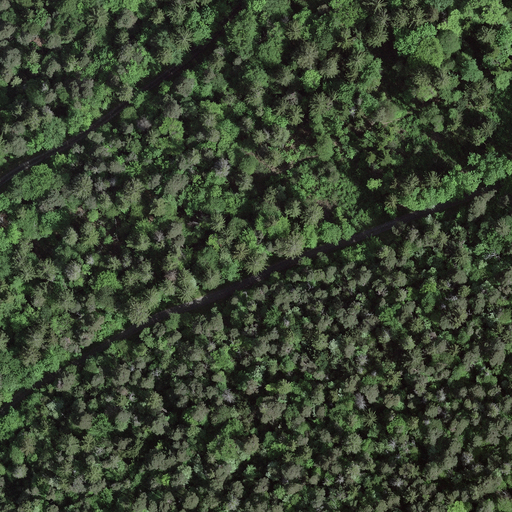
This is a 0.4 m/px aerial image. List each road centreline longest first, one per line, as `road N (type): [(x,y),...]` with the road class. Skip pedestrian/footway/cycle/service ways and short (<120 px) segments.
road 1 (track): [(0,415),(123,332),(511,181)]
road 2 (unclassified): [(241,0),(176,65),(0,180)]
